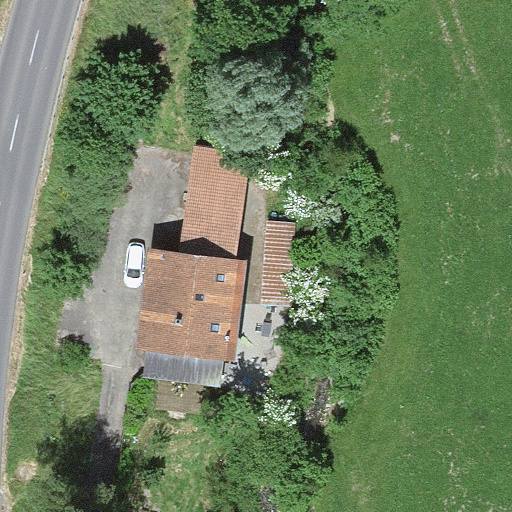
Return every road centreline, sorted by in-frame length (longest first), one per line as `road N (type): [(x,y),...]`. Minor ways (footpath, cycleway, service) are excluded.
road 1 (tertiary): [(47,0),(0,191)]
road 2 (track): [(149,170),(197,0)]
